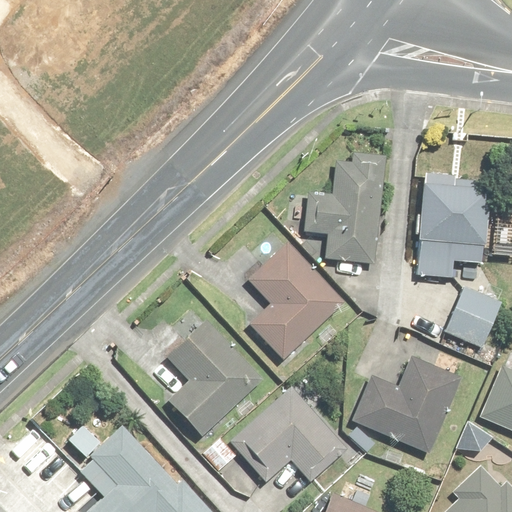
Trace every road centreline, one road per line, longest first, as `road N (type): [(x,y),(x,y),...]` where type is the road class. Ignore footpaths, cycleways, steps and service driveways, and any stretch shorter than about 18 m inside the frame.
road 1 (secondary): [(0,361),(347,33)]
road 2 (tertiary): [(347,33),(377,54),(511,73)]
